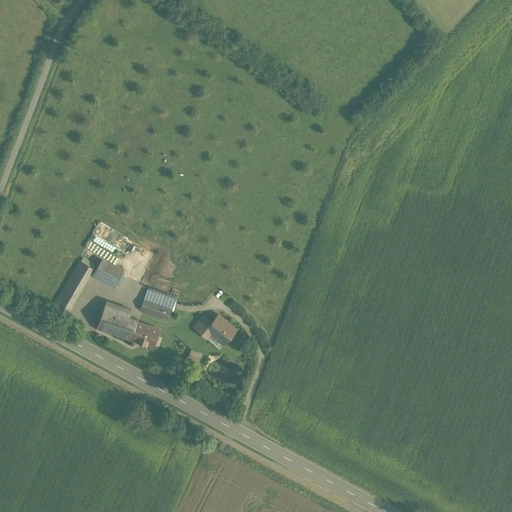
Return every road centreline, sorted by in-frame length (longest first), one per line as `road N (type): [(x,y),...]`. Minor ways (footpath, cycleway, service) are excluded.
road 1 (tertiary): [(0,302),(379,511)]
road 2 (unclassified): [(0,191),(58,25),(80,0)]
road 3 (track): [(232,430),(259,367),(258,349),(222,308),(182,313)]
